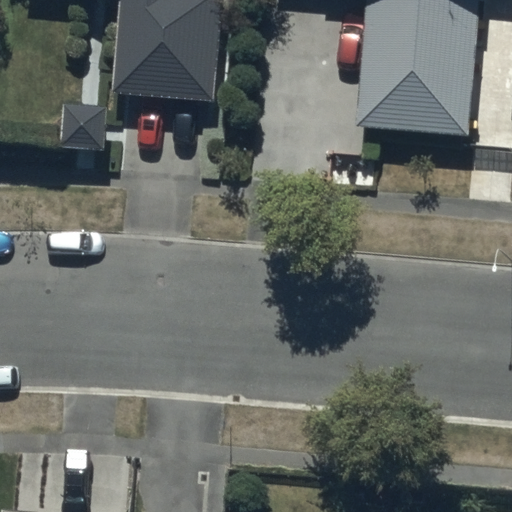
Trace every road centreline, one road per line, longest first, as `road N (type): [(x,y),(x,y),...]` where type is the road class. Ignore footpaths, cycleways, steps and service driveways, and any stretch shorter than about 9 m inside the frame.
road 1 (residential): [(511,338),(193,309)]
road 2 (residential): [(177,511),(193,309)]
road 3 (residential): [(193,309),(0,303)]
